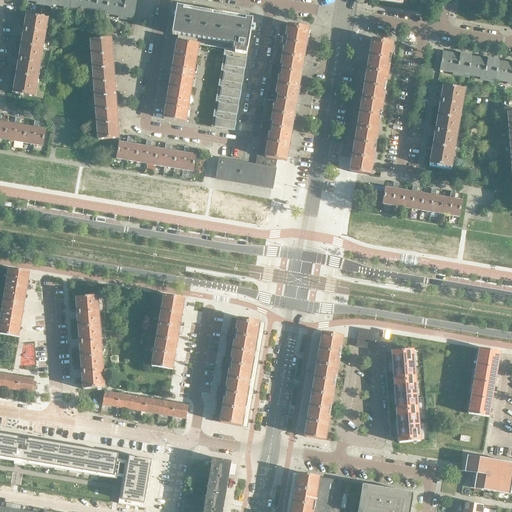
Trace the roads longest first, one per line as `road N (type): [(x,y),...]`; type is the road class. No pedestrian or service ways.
road 1 (residential): [(269,2),(250,135),(233,144),(149,127),(139,114),(164,0)]
road 2 (tertiary): [(302,256),(0,209)]
road 3 (tertiary): [(0,249),(294,304)]
road 4 (tertiary): [(302,256),(344,15)]
road 5 (tertiary): [(294,304),(511,336)]
road 6 (tertiary): [(511,296),(302,256)]
road 7 (residential): [(344,439),(354,352),(374,354),(381,432),(375,443)]
road 8 (tertiary): [(267,452),(294,304)]
road 9 (residential): [(54,420),(46,278)]
road 10 (residential): [(398,164),(423,28)]
road 11 (residential): [(191,441),(208,306)]
road 12 (residential): [(185,441),(54,420)]
road 13 (residential): [(425,511),(431,475),(341,460)]
road 14 (unknown): [(47,291),(23,291),(16,353),(53,363)]
